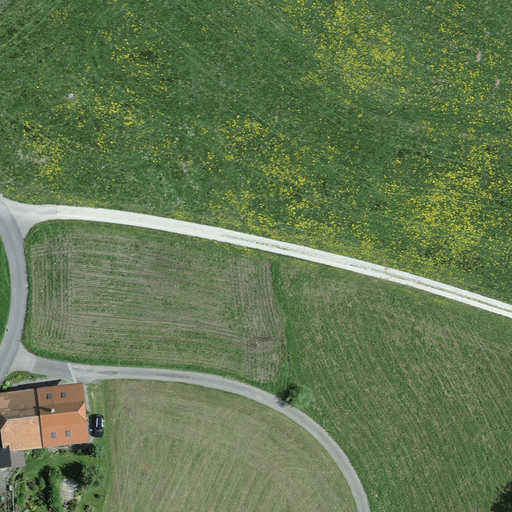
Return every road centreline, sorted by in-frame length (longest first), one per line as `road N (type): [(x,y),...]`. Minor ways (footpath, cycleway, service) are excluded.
road 1 (track): [(0,210),(158,221),(511,310)]
road 2 (track): [(357,511),(323,444),(260,405),(209,386),(7,354)]
road 3 (unclassified): [(0,211),(21,289),(0,369)]
